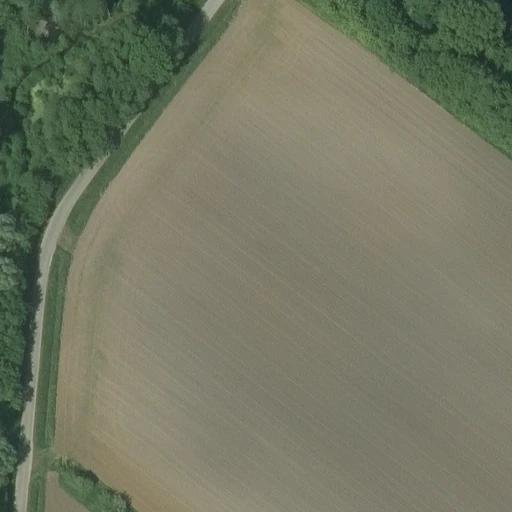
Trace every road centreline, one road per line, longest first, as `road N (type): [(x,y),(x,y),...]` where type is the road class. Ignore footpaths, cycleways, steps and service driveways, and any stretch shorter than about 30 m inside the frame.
road 1 (unclassified): [(213,0),(43,232),(18,511)]
road 2 (unclassified): [(388,0),(511,94)]
